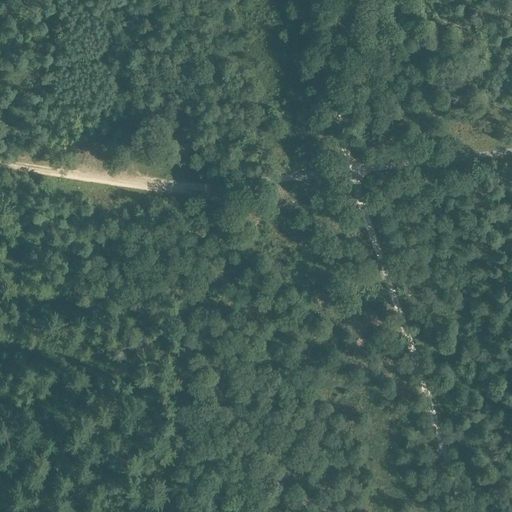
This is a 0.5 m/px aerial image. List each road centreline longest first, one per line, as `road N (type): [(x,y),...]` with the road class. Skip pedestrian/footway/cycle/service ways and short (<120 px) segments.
road 1 (track): [(466,511),(352,170)]
road 2 (track): [(351,170),(189,186),(0,159)]
road 3 (track): [(351,170),(311,0)]
road 4 (track): [(352,170),(511,153)]
